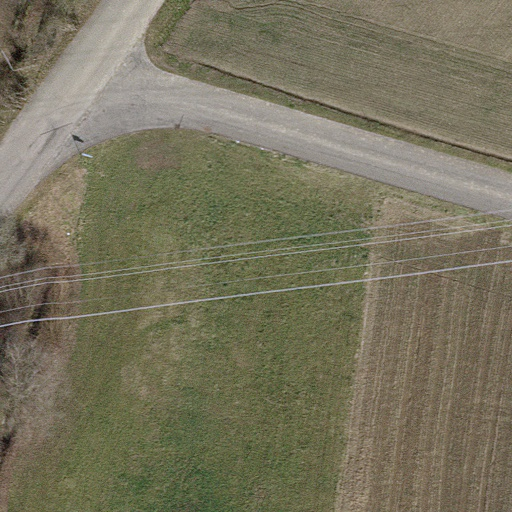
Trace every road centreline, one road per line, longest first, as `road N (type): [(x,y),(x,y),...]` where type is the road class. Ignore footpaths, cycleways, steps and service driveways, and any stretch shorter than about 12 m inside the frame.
road 1 (unclassified): [(89,91),(511,201)]
road 2 (tertiary): [(89,91),(0,190)]
